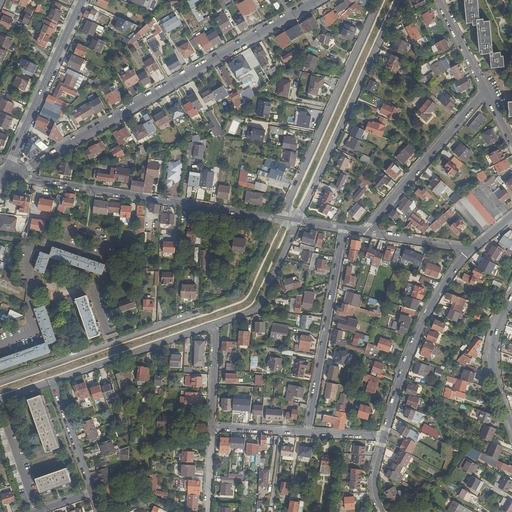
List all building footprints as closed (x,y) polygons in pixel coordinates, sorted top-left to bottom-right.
[(26,8),(30,0),(13,0),(13,2),(26,8)] [(191,10),(203,3),(200,0),(192,0),(186,0),(191,10)] [(236,4),(243,16),(256,8),(250,0),(247,0),(240,4),(239,2),(236,4)] [(347,0),(348,0),(335,8),(340,17),(343,14),(345,12),(344,10),(349,7),(349,8),(356,2),(352,0),(347,0)] [(412,0),(414,3),(413,3),(416,9),(426,3),(424,0),(412,0)] [(464,0),(467,24),(473,23),(473,26),(477,25),(480,51),(482,51),(483,55),(490,54),(492,68),(504,67),(503,56),(501,56),(501,53),(493,53),(490,21),(484,22),(483,19),(480,19),(477,0),(464,0)] [(278,2),(274,4),(277,10),(282,8),(278,2)] [(338,19),(347,20),(348,17),(347,17),(353,11),(355,13),(357,12),(359,14),(361,12),(359,10),(361,8),(356,3),(350,9),(349,8),(345,12),(343,14),(340,17),(338,19)] [(97,16),(100,8),(94,6),(90,13),(86,11),(84,16),(95,21),(96,18),(95,17),(96,15),(97,16)] [(52,7),(48,18),(49,18),(56,21),(57,22),(59,18),(58,17),(60,11),(52,7)] [(28,24),(34,11),(26,8),(21,21),(28,24)] [(420,15),(426,25),(436,20),(430,9),(420,15)] [(320,19),(324,31),(327,28),(328,28),(332,25),(331,23),(339,17),(336,13),(333,15),(331,13),(326,15),(325,16),(326,18),(325,19),(324,17),(320,19)] [(223,33),(233,27),(225,14),(220,17),(221,18),(217,21),(223,33)] [(27,29),(29,26),(15,20),(13,19),(5,15),(4,15),(0,24),(0,25),(9,30),(10,26),(11,27),(12,25),(13,26),(14,25),(21,28),(21,27),(27,29)] [(162,31),(164,34),(167,33),(181,25),(176,16),(159,26),(162,31)] [(235,21),(240,30),(248,26),(243,16),(235,21)] [(128,34),(130,29),(136,31),(139,25),(121,17),(116,28),(128,34)] [(313,17),(300,25),(311,44),(313,42),(307,32),(318,26),(313,17)] [(55,24),(56,21),(49,18),(48,21),(46,20),(44,25),(45,26),(43,32),(45,33),(50,35),(52,31),(54,31),(57,25),(55,24)] [(158,34),(159,34),(162,31),(159,26),(154,18),(147,24),(150,28),(153,25),(158,34)] [(93,36),(98,24),(88,20),(83,30),(88,32),(87,33),(93,36)] [(422,38),(414,24),(413,25),(410,20),(404,23),(414,42),(422,38)] [(136,40),(150,28),(147,24),(143,28),(131,39),(132,43),(133,44),(137,42),(136,40)] [(345,24),(340,34),(351,38),(353,33),(354,33),(356,28),(345,24)] [(301,35),(297,27),(288,31),(292,39),(301,35)] [(207,36),(213,46),(221,41),(215,31),(207,36)] [(41,44),(40,47),(45,49),(50,38),(45,35),(45,33),(43,32),(42,32),(37,43),(41,44)] [(194,39),(197,45),(200,43),(204,51),(213,46),(207,36),(204,32),(194,39)] [(291,43),(285,32),(277,37),(279,42),(282,40),(286,47),(291,43)] [(333,35),(324,33),(321,35),(313,43),(317,48),(320,45),(320,43),(328,45),(330,39),(332,39),(333,35)] [(2,34),(0,38),(0,45),(7,49),(12,39),(2,34)] [(90,48),(100,53),(105,41),(94,37),(92,42),(93,42),(90,48)] [(403,54),(408,43),(397,37),(392,49),(403,54)] [(436,45),(439,50),(440,53),(449,48),(445,40),(436,45)] [(162,54),(158,47),(160,45),(157,41),(150,45),(157,57),(162,54)] [(194,52),(188,41),(184,43),(185,44),(179,48),(185,58),(194,52)] [(88,47),(79,43),(75,53),(83,57),(88,47)] [(261,46),(253,51),(262,67),(267,64),(262,56),(261,54),(265,52),(261,46)] [(297,55),(295,51),(289,55),(288,55),(287,55),(283,57),(286,61),(297,55)] [(319,58),(309,54),(304,66),(314,71),(319,58)] [(79,71),(84,59),(78,56),(78,57),(73,55),(68,66),(79,71)] [(397,67),(401,59),(392,55),(386,69),(396,74),(399,68),(397,67)] [(178,56),(166,63),(171,71),(183,64),(178,56)] [(159,68),(152,57),(144,62),(151,74),(159,68)] [(235,65),(241,76),(251,70),(245,59),(241,62),(235,65)] [(34,73),(37,65),(25,60),(22,68),(22,67),(20,71),(30,76),(32,72),(33,73),(34,73)] [(281,60),(275,63),(277,67),(280,72),(285,68),(286,67),(284,63),(282,64),(281,60)] [(431,66),(436,76),(447,71),(441,60),(437,63),(431,66)] [(464,73),(459,64),(451,68),(457,81),(465,77),(463,73),(464,73)] [(234,83),(224,66),(220,69),(222,71),(228,81),(227,82),(229,85),(230,84),(230,85),(234,83)] [(280,72),(277,67),(270,71),(275,80),(281,74),(280,72)] [(65,84),(78,89),(84,75),(79,74),(69,69),(67,72),(69,73),(65,84)] [(140,81),(137,76),(134,69),(127,73),(126,73),(121,76),(127,87),(129,87),(132,85),(133,84),(136,82),(136,83),(140,81)] [(140,81),(143,86),(151,81),(145,71),(137,76),(140,81)] [(29,79),(18,74),(13,85),(24,90),(29,79)] [(425,78),(420,81),(421,84),(431,78),(429,75),(425,77),(425,78)] [(465,76),(465,77),(457,81),(455,82),(460,92),(471,87),(465,76)] [(89,86),(94,80),(87,77),(84,83),(89,86)] [(94,80),(101,92),(103,90),(96,78),(94,80)] [(323,80),(312,78),(309,93),(317,95),(319,87),(321,87),(323,80)] [(288,97),(291,81),(281,79),(278,95),(288,97)] [(374,92),(378,84),(373,82),(374,80),(371,79),(367,89),(374,92)] [(405,79),(402,86),(409,89),(412,83),(405,79)] [(54,96),(59,99),(63,90),(75,95),(78,89),(65,84),(60,82),(54,96)] [(455,82),(452,83),(457,93),(460,92),(455,82)] [(229,95),(224,86),(213,92),(216,98),(218,101),(229,95)] [(246,103),(255,95),(251,88),(241,94),(246,103)] [(213,92),(211,89),(201,95),(206,104),(216,98),(213,92)] [(122,99),(116,90),(106,96),(112,105),(115,103),(116,104),(119,102),(118,101),(122,99)] [(230,96),(237,108),(246,103),(239,92),(235,95),(234,93),(230,96)] [(3,97),(20,104),(21,100),(13,97),(5,93),(3,97)] [(203,106),(196,94),(189,98),(192,103),(196,110),(197,109),(203,106)] [(439,101),(450,111),(455,105),(452,102),(455,100),(448,94),(446,97),(444,95),(439,101)] [(39,116),(55,123),(64,113),(66,108),(68,104),(64,102),(49,95),(44,105),(39,116)] [(94,111),(95,113),(105,107),(99,98),(90,103),(91,105),(94,111)] [(14,104),(2,99),(0,104),(0,108),(10,113),(14,104)] [(437,106),(430,99),(417,113),(427,122),(432,115),(430,114),(437,106)] [(269,118),(271,103),(260,101),(257,116),(269,118)] [(175,106),(168,111),(174,120),(185,114),(179,102),(174,105),(175,106)] [(192,103),(185,107),(192,118),(199,113),(197,109),(196,110),(192,103)] [(366,104),(364,108),(376,114),(377,110),(366,104)] [(388,119),(395,123),(403,110),(398,108),(398,109),(393,107),(392,108),(384,104),(380,113),(388,117),(387,119),(388,119)] [(94,111),(91,105),(79,111),(73,114),(78,122),(84,119),(90,116),(89,114),(94,111)] [(170,121),(164,111),(153,117),(159,127),(170,121)] [(298,127),(309,129),(311,116),(306,115),(307,112),(301,111),(298,127)] [(0,125),(7,129),(12,117),(2,112),(0,116),(0,125)] [(147,123),(143,125),(149,134),(157,130),(156,129),(148,114),(143,116),(147,123)] [(475,133),(487,119),(482,115),(479,115),(468,127),(475,133)] [(53,128),(55,123),(39,116),(36,124),(46,128),(47,126),(53,128)] [(385,126),(388,119),(387,119),(381,116),(379,124),(385,126)] [(381,137),(385,126),(379,124),(373,122),(372,123),(369,122),(366,131),(381,137)] [(57,142),(64,138),(55,123),(53,128),(52,131),(49,137),(57,142)] [(45,134),(49,137),(52,131),(46,128),(36,124),(34,128),(45,134)] [(149,134),(143,125),(133,131),(138,140),(149,134)] [(205,138),(205,140),(206,139),(221,136),(218,131),(215,126),(213,127),(218,135),(205,138)] [(283,135),(284,129),(271,126),(270,132),(283,135)] [(265,131),(245,127),(243,137),(264,141),(265,131)] [(113,133),(120,145),(121,147),(126,143),(124,140),(129,136),(130,137),(131,136),(130,135),(125,128),(118,132),(118,131),(113,133)] [(488,145),(498,140),(492,129),(483,134),(488,145)] [(8,136),(0,132),(0,144),(4,146),(8,136)] [(53,144),(57,142),(49,137),(45,142),(41,138),(37,135),(31,141),(29,139),(20,160),(22,162),(53,144)] [(288,148),(296,150),(297,144),(296,143),(296,139),(293,139),(293,137),(288,137),(288,138),(285,137),(283,147),(288,148)] [(356,151),(357,149),(359,145),(361,141),(351,137),(348,142),(347,142),(345,146),(348,147),(348,148),(350,149),(351,149),(352,150),(352,149),(356,151)] [(204,140),(203,144),(201,144),(201,145),(196,145),(194,155),(203,156),(204,146),(205,146),(206,139),(205,140),(204,140)] [(105,150),(100,143),(98,144),(97,144),(90,148),(90,149),(87,151),(90,159),(102,152),(105,150)] [(465,162),(472,153),(462,144),(454,152),(465,162)] [(120,145),(111,150),(115,156),(119,155),(120,157),(125,155),(121,147),(120,145)] [(142,145),(138,147),(142,153),(146,152),(142,145)] [(416,150),(409,145),(397,158),(404,164),(416,150)] [(294,168),(297,150),(296,150),(288,148),(287,152),(286,152),(284,163),(294,168)] [(492,153),(498,164),(501,162),(506,160),(500,149),(492,153)] [(362,155),(359,160),(368,164),(370,161),(371,159),(362,155)] [(344,171),(345,171),(349,162),(340,157),(338,161),(339,161),(336,167),(344,171)] [(510,168),(506,159),(506,160),(501,162),(498,164),(495,165),(499,174),(510,168)] [(72,164),(67,163),(62,163),(61,162),(60,173),(71,175),(72,164)] [(167,185),(173,186),(173,182),(178,182),(180,169),(181,169),(182,163),(170,162),(167,185)] [(459,170),(449,162),(446,166),(446,167),(446,171),(447,171),(447,172),(450,175),(451,174),(453,176),(459,170)] [(148,163),(145,183),(144,192),(152,194),(153,186),(151,185),(153,175),(159,176),(161,165),(148,163)] [(395,179),(402,171),(393,164),(387,172),(395,179)] [(272,167),(268,178),(281,181),(286,167),(279,165),(278,169),(272,167)] [(481,166),(471,171),(476,175),(482,172),(483,171),(481,166)] [(117,167),(117,168),(115,177),(124,179),(123,181),(128,182),(130,169),(117,167)] [(94,178),(115,181),(115,180),(115,177),(117,168),(113,168),(112,172),(100,170),(99,172),(98,172),(98,173),(95,173),(94,178)] [(259,169),(257,174),(268,177),(269,173),(259,169)] [(204,173),(201,172),(201,174),(199,186),(202,186),(202,188),(208,190),(209,187),(213,188),(214,181),(215,173),(204,171),(204,173)] [(344,171),(342,174),(347,176),(345,181),(346,181),(345,184),(348,185),(351,180),(348,178),(350,174),(345,171),(344,171)] [(477,176),(483,180),(485,178),(484,176),(486,176),(483,171),(482,172),(476,175),(477,176)] [(387,185),(392,180),(383,172),(372,184),(379,190),(385,183),(387,185)] [(199,186),(201,174),(190,173),(189,184),(196,185),(195,187),(195,188),(199,189),(199,186)] [(342,174),(336,187),(343,190),(345,185),(344,185),(345,184),(346,181),(345,181),(347,176),(342,174)] [(151,185),(153,186),(154,177),(159,177),(159,176),(153,175),(151,185)] [(437,177),(428,187),(437,195),(446,185),(437,177)] [(492,178),(485,183),(488,186),(494,181),(492,178)] [(364,189),(367,185),(363,181),(360,179),(357,183),(362,187),(355,196),(353,199),(357,202),(366,191),(364,189)] [(503,215),(508,210),(502,203),(495,195),(488,186),(485,183),(483,180),(480,183),(478,185),(503,215)] [(144,192),(145,183),(141,182),(132,181),(131,190),(144,192)] [(257,182),(254,189),(266,192),(268,185),(257,182)] [(231,187),(220,185),(218,197),(229,199),(231,187)] [(331,185),(330,187),(348,195),(349,193),(343,190),(336,187),(331,185)] [(504,188),(495,195),(502,203),(510,196),(504,188)] [(433,197),(424,189),(422,192),(419,189),(415,193),(425,202),(427,200),(429,202),(433,197)] [(323,202),(320,210),(321,211),(320,213),(326,216),(329,210),(330,211),(332,206),(329,205),(333,196),(332,196),(333,193),(327,190),(322,202),(323,202)] [(465,196),(490,226),(495,221),(470,191),(465,196)] [(263,194),(248,192),(246,203),(262,205),(262,203),(263,198),(263,194)] [(63,200),(62,200),(59,207),(57,211),(64,212),(65,206),(73,207),(75,195),(66,194),(65,198),(64,198),(63,200)] [(455,194),(451,199),(456,204),(460,200),(461,199),(455,194)] [(18,197),(15,196),(14,204),(21,205),(23,206),(24,197),(22,197),(18,197)] [(413,200),(408,196),(402,202),(404,203),(399,209),(405,214),(410,208),(408,207),(412,203),(411,202),(413,200)] [(485,230),(490,226),(465,196),(461,199),(460,200),(485,230)] [(32,198),(24,197),(23,206),(21,205),(20,212),(30,213),(32,198)] [(41,198),(40,200),(39,210),(45,211),(45,215),(44,219),(51,220),(52,216),(54,201),(44,200),(44,199),(41,198)] [(108,215),(109,202),(103,201),(103,203),(95,202),(93,213),(108,215)] [(121,206),(121,203),(110,202),(109,211),(121,212),(121,206)] [(357,220),(366,210),(358,203),(349,213),(357,220)] [(159,213),(160,205),(151,204),(150,212),(159,213)] [(131,207),(121,206),(121,212),(121,216),(120,222),(130,223),(131,207)] [(144,234),(146,206),(138,206),(136,233),(144,234)] [(454,214),(458,210),(454,206),(451,208),(450,209),(448,211),(437,220),(431,225),(430,227),(434,231),(454,214)] [(406,218),(401,215),(393,209),(389,214),(402,223),(406,218)] [(408,220),(404,225),(409,229),(413,225),(416,227),(417,227),(420,230),(427,222),(414,212),(408,220)] [(162,224),(167,224),(173,224),(174,214),(162,214),(162,224)] [(426,220),(430,224),(434,220),(430,216),(426,220)] [(0,229),(15,232),(17,219),(2,217),(0,227),(0,229)] [(465,225),(460,219),(456,224),(454,223),(450,227),(458,235),(462,230),(461,229),(465,225)] [(427,222),(420,230),(424,233),(430,227),(431,225),(427,222)] [(201,244),(201,231),(188,229),(186,240),(195,241),(195,243),(201,244)] [(315,244),(316,242),(315,242),(317,231),(312,230),(311,234),(305,232),(304,234),(305,234),(304,239),(303,239),(302,241),(315,244)] [(511,231),(510,230),(503,235),(499,242),(511,250),(511,231)] [(324,235),(320,234),(318,242),(316,241),(315,246),(321,248),(324,235)] [(233,250),(245,252),(246,240),(234,238),(233,250)] [(359,250),(360,242),(352,240),(351,248),(359,250)] [(164,241),(163,252),(175,253),(175,242),(164,241)] [(300,248),(303,249),(313,252),(315,247),(301,243),(300,248)] [(394,252),(395,247),(388,246),(383,261),(390,262),(391,255),(390,255),(391,251),(394,252)] [(501,251),(493,246),(488,253),(496,258),(501,251)] [(39,259),(37,263),(35,270),(45,273),(50,257),(102,274),(105,265),(97,263),(93,261),(80,257),(76,255),(64,251),(60,250),(53,247),(50,255),(41,252),(39,259)] [(399,258),(402,248),(397,247),(392,265),(396,266),(397,263),(399,258)] [(369,249),(367,252),(366,257),(373,260),(373,261),(380,264),(383,255),(376,252),(376,251),(369,249)] [(350,250),(349,258),(351,258),(350,261),(353,261),(354,258),(357,258),(359,252),(350,250)] [(312,257),(313,253),(306,251),(305,254),(302,254),(301,257),(304,258),(303,263),(310,265),(312,257)] [(6,264),(12,266),(14,262),(14,257),(9,255),(7,259),(5,263),(6,264)] [(496,265),(483,258),(478,269),(491,275),(496,265)] [(317,272),(325,273),(325,269),(326,269),(327,261),(318,259),(317,268),(318,268),(317,272)] [(441,267),(429,264),(425,273),(437,277),(441,267)] [(473,277),(479,279),(481,275),(482,276),(484,273),(475,269),(473,272),(475,273),(473,277)] [(12,283),(14,275),(7,272),(3,279),(12,283)] [(173,282),(174,273),(162,272),(162,284),(167,284),(167,282),(173,282)] [(471,276),(467,274),(464,280),(475,285),(477,282),(482,284),(483,281),(479,279),(473,277),(471,276)] [(429,286),(431,279),(424,276),(422,283),(422,284),(429,286)] [(287,291),(298,288),(298,285),(299,285),(296,277),(284,280),(287,291)] [(49,282),(48,287),(51,288),(50,292),(56,293),(58,284),(49,282)] [(190,298),(190,299),(196,299),(196,286),(182,285),(182,298),(190,298)] [(412,296),(421,299),(422,296),(423,297),(425,293),(423,292),(424,289),(415,286),(414,289),(414,290),(412,296)] [(17,299),(25,303),(27,290),(22,287),(17,299)] [(312,308),(314,293),(306,292),(303,307),(312,308)] [(345,304),(349,305),(352,306),(355,306),(357,307),(360,295),(354,293),(350,292),(348,299),(347,299),(345,304)] [(458,296),(447,292),(445,298),(454,301),(456,302),(458,296)] [(90,339),(101,335),(98,327),(100,326),(99,322),(96,323),(91,307),(93,306),(91,302),(89,303),(87,295),(76,299),(90,339)] [(419,305),(420,300),(408,296),(404,307),(408,308),(415,311),(417,304),(419,305)] [(117,313),(137,306),(133,297),(113,304),(117,313)] [(461,313),(467,299),(461,297),(459,303),(456,302),(454,301),(451,309),(460,312),(461,313)] [(144,310),(153,310),(153,307),(155,307),(155,303),(153,303),(153,300),(144,300),(143,304),(144,304),(144,310)] [(378,305),(376,312),(377,313),(380,313),(384,302),(377,300),(376,304),(378,305)] [(345,304),(343,303),(341,309),(338,308),(337,314),(345,316),(347,312),(348,312),(348,314),(350,315),(352,316),(354,310),(355,306),(352,306),(349,305),(345,304)] [(57,341),(44,306),(35,309),(38,316),(39,320),(44,334),(45,337),(47,343),(39,346),(35,347),(19,353),(15,354),(0,359),(0,369),(50,352),(48,344),(57,341)] [(457,321),(460,312),(451,309),(448,318),(457,321)] [(1,319),(8,322),(12,319),(24,316),(11,310),(8,316),(5,315),(3,316),(1,319)] [(311,320),(312,316),(304,315),(301,328),(310,329),(312,320),(311,320)] [(408,324),(409,317),(401,315),(400,322),(402,322),(400,331),(407,333),(410,324),(408,324)] [(348,330),(355,332),(358,320),(350,318),(350,321),(340,318),(338,327),(348,330)] [(446,324),(436,320),(432,328),(442,332),(446,324)] [(264,322),(253,322),(252,339),(255,340),(256,332),(265,332),(265,326),(264,326),(264,322)] [(288,326),(273,323),(270,339),(276,340),(277,334),(286,336),(288,326)] [(334,333),(333,342),(340,344),(342,331),(334,328),(334,333)] [(239,345),(250,345),(250,332),(240,331),(239,345)] [(439,334),(435,332),(434,333),(430,331),(429,334),(428,336),(427,339),(436,342),(439,334)] [(365,339),(366,335),(356,333),(353,344),(357,345),(358,342),(359,337),(361,338),(365,339)] [(295,350),(309,352),(311,337),(305,336),(301,335),(300,345),(296,345),(295,350)] [(392,342),(381,338),(377,348),(389,352),(389,351),(391,345),(392,342)] [(481,342),(477,339),(474,342),(464,353),(470,355),(479,359),(481,354),(475,352),(476,351),(475,350),(481,342)] [(204,366),(204,360),(205,357),(205,350),(205,347),(205,341),(195,341),(194,366),(204,366)] [(236,347),(236,342),(222,341),(222,350),(232,351),(232,347),(236,347)] [(420,355),(429,359),(434,345),(426,341),(420,355)] [(371,355),(374,346),(368,343),(367,346),(365,351),(364,353),(368,354),(371,355)] [(335,362),(340,364),(344,366),(349,353),(340,350),(338,354),(337,354),(335,358),(336,358),(335,362)] [(227,363),(227,371),(235,371),(236,351),(233,351),(233,358),(231,358),(231,363),(227,363)] [(470,355),(464,353),(456,362),(465,365),(470,355)] [(181,355),(170,354),(170,366),(180,367),(181,355)] [(280,370),(281,359),(271,357),(271,362),(269,362),(268,365),(270,366),(270,368),(271,368),(271,370),(278,371),(278,370),(280,370)] [(293,376),(303,377),(306,362),(296,361),(293,376)] [(371,375),(377,377),(378,373),(381,374),(384,364),(376,361),(371,375)] [(335,362),(334,364),(331,364),(328,379),(337,381),(340,367),(339,367),(340,364),(335,362)] [(425,375),(426,372),(424,371),(426,366),(417,363),(414,372),(425,375)] [(138,380),(149,381),(150,368),(144,368),(144,367),(138,366),(138,380)] [(155,372),(155,384),(157,384),(157,386),(160,386),(160,384),(162,384),(163,375),(166,372),(166,366),(163,366),(163,372),(155,372)] [(465,370),(464,369),(461,380),(466,382),(472,383),(475,372),(474,372),(466,370),(465,370)] [(120,389),(132,385),(133,371),(128,372),(127,370),(116,374),(118,380),(117,380),(120,389)] [(374,395),(379,378),(377,377),(371,375),(365,373),(363,380),(369,381),(366,393),(374,395)] [(225,380),(225,383),(237,383),(237,375),(227,374),(226,380),(225,380)] [(192,385),(202,386),(203,377),(192,377),(192,385)] [(466,382),(461,380),(456,379),(454,388),(464,391),(466,382)] [(338,384),(327,382),(325,397),(335,399),(338,384)] [(82,396),(83,399),(90,397),(85,383),(74,386),(78,397),(80,397),(82,396)] [(106,385),(100,387),(103,393),(105,399),(111,397),(111,398),(116,396),(112,383),(106,385)] [(413,386),(409,384),(406,392),(416,395),(418,386),(414,384),(413,386)] [(293,396),(302,398),(304,387),(289,385),(286,401),(289,401),(292,402),(293,396)] [(450,391),(451,389),(446,388),(445,396),(454,398),(456,393),(450,391)] [(186,403),(198,403),(198,393),(186,393),(186,403)] [(345,397),(345,394),(342,394),(341,399),(340,404),(343,404),(347,405),(349,399),(345,397)] [(41,395),(28,400),(47,452),(49,451),(50,452),(52,451),(52,450),(60,447),(41,395)] [(416,408),(419,398),(410,395),(407,405),(416,408)] [(223,410),(233,411),(233,399),(223,399),(223,406),(223,410)] [(238,401),(234,401),(234,410),(238,411),(238,409),(247,409),(247,404),(244,404),(244,402),(238,401)] [(334,408),(333,416),(336,416),(337,411),(341,412),(342,407),(343,404),(340,404),(337,403),(336,409),(334,408)] [(368,419),(371,407),(361,404),(358,416),(368,419)] [(253,414),(263,415),(263,406),(254,405),(253,414)] [(412,419),(416,411),(407,407),(404,416),(412,419)] [(292,413),(287,412),(285,418),(291,419),(291,418),(297,419),(298,410),(299,408),(294,408),(293,409),(292,413)] [(266,420),(283,421),(283,410),(267,409),(266,420)] [(488,423),(491,414),(482,411),(479,420),(488,423)] [(334,424),(333,428),(339,429),(341,417),(336,416),(333,416),(324,414),(323,421),(332,422),(334,422),(334,424)] [(171,428),(171,415),(164,415),(164,417),(158,417),(157,428),(171,428)] [(85,428),(87,433),(88,433),(97,429),(93,419),(84,422),(86,427),(85,428)] [(496,428),(486,424),(480,437),(491,442),(496,428)] [(406,437),(416,442),(421,434),(420,433),(420,434),(409,428),(404,426),(403,425),(399,433),(406,437)] [(24,488),(3,428),(0,428),(0,439),(17,490),(24,488)] [(97,429),(88,433),(91,443),(101,439),(97,429)] [(411,454),(417,443),(416,442),(406,437),(400,448),(401,449),(411,454)] [(231,440),(231,438),(221,438),(220,453),(230,453),(230,447),(231,440)] [(235,440),(231,440),(230,447),(243,448),(243,451),(245,451),(245,439),(235,438),(235,440)] [(100,443),(105,455),(115,451),(114,447),(111,440),(100,443)] [(492,442),(487,455),(498,460),(503,447),(492,442)] [(261,449),(261,444),(248,443),(247,454),(258,455),(258,459),(260,459),(260,458),(261,449)] [(313,447),(299,445),(298,455),(311,457),(313,447)] [(130,460),(131,446),(122,449),(122,455),(121,455),(121,459),(130,460)] [(282,446),(280,456),(293,458),(295,448),(282,446)] [(354,463),(364,464),(365,456),(363,455),(365,447),(355,446),(353,454),(355,454),(354,463)] [(469,447),(466,454),(477,461),(479,458),(495,468),(496,466),(498,461),(499,460),(498,460),(487,455),(481,453),(469,447)] [(405,467),(412,455),(411,454),(401,449),(399,453),(394,461),(395,462),(403,466),(405,467)] [(179,461),(193,462),(193,451),(180,451),(179,461)] [(320,474),(330,475),(333,459),(330,458),(329,457),(329,456),(324,455),(324,456),(323,456),(320,474)] [(465,465),(462,471),(470,475),(472,472),(476,465),(468,460),(465,465)] [(511,473),(511,471),(511,465),(509,465),(509,466),(498,461),(496,466),(511,473)] [(96,465),(98,471),(107,468),(105,462),(96,465)] [(386,475),(394,480),(398,473),(399,473),(403,466),(395,462),(391,469),(390,468),(386,475)] [(182,476),(194,476),(195,465),(182,464),(182,476)] [(399,482),(403,475),(406,468),(405,467),(403,466),(399,473),(398,473),(394,480),(399,482)] [(41,492),(71,481),(67,468),(36,479),(41,492)] [(98,471),(103,484),(111,480),(107,468),(98,471)] [(259,486),(268,487),(269,470),(260,470),(259,486)] [(350,489),(360,489),(360,481),(361,481),(361,473),(352,472),(351,480),(350,489)] [(476,491),(481,481),(471,476),(466,486),(476,491)] [(511,483),(511,481),(504,477),(498,487),(507,492),(511,483)] [(105,483),(110,498),(120,494),(116,484),(119,483),(117,478),(105,483)] [(199,494),(200,494),(200,481),(189,481),(189,479),(186,479),(185,488),(189,488),(189,493),(189,494),(199,494)] [(281,493),(288,494),(290,483),(282,482),(281,490),(282,490),(281,493)] [(222,495),(233,495),(233,492),(230,491),(231,484),(222,484),(222,495)] [(392,503),(395,502),(398,500),(401,498),(394,486),(385,491),(392,503)] [(472,494),(463,489),(459,496),(469,501),(472,494)] [(5,504),(15,501),(12,492),(2,495),(5,504)] [(480,499),(485,501),(488,495),(484,492),(482,496),(480,499)] [(198,509),(199,494),(189,494),(188,501),(187,501),(186,505),(188,505),(188,507),(193,507),(193,509),(198,509)] [(346,509),(355,509),(354,497),(345,497),(345,501),(341,501),(342,505),(345,505),(346,509)] [(502,511),(503,511),(511,511),(511,502),(508,500),(502,511)] [(302,511),(305,501),(300,501),(300,502),(291,501),(289,511),(293,511),(302,511)] [(462,511),(465,508),(453,501),(447,511),(448,511),(462,511)]
